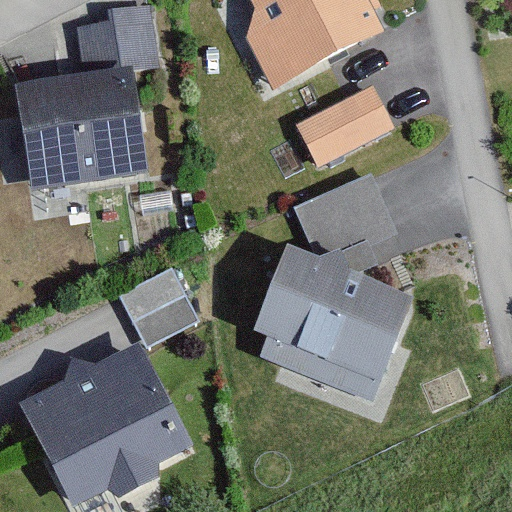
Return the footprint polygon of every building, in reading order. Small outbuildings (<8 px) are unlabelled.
[(239,0),(251,22),(240,50),(267,103),(377,48),(352,0),(239,0)] [(152,71),(145,15),(106,19),(108,34),(70,39),(75,80),(152,71)] [(139,187),(125,85),(12,100),(26,202),(139,187)] [(386,139),(364,98),(292,135),(313,177),(386,139)] [(387,240),(369,189),(291,217),(308,267),(387,240)] [(363,406),(402,312),(285,262),(249,347),(265,353),(260,363),(363,406)] [(192,332),(166,279),(114,304),(140,357),(192,332)] [(183,460),(131,357),(92,377),(68,372),(58,394),(15,415),(63,511),(76,511),(104,499),(110,511),(153,490),(147,478),(183,460)]
